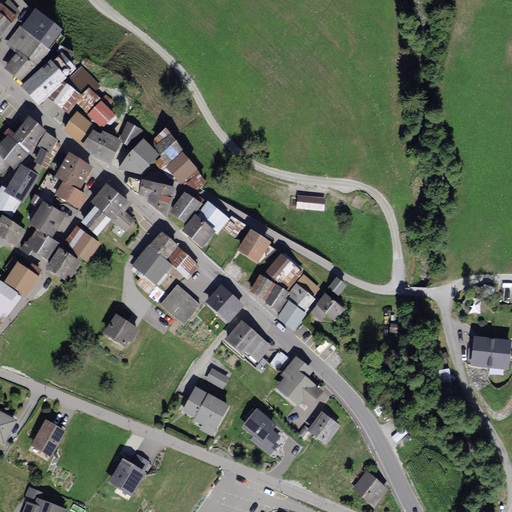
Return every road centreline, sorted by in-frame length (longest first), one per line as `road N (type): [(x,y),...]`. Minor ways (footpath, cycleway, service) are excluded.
road 1 (tertiary): [(413,511),(349,400),(100,170)]
road 2 (track): [(96,0),(177,68),(239,157),(277,176),(371,193),(391,223),(399,291)]
road 3 (unclassified): [(441,294),(353,283),(210,199),(168,181),(100,170)]
road 4 (residential): [(0,373),(340,511)]
road 5 (residential): [(441,294),(466,393),(509,473),(511,511)]
road 6 (residential): [(0,330),(35,288),(100,170)]
road 7 (tertiary): [(100,170),(0,83)]
